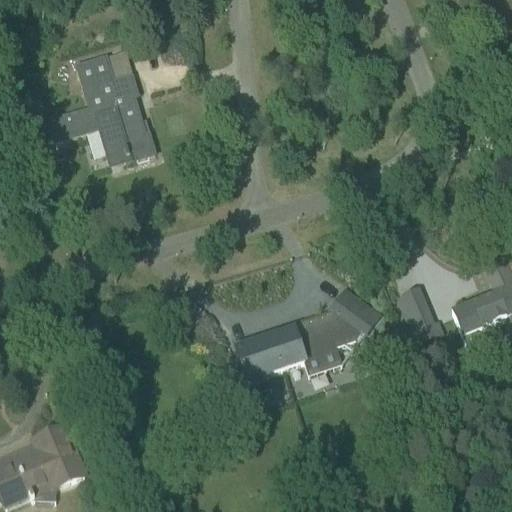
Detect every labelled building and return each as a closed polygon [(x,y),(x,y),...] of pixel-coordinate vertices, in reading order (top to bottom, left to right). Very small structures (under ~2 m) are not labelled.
[(74,72),(87,116),(47,128),(54,149),(97,136),(105,162),(123,156),(126,164),(128,164),(129,168),(154,161),(144,128),(140,129),(133,104),(137,102),(124,58),(107,63),(106,62),(74,72)] [(490,269),(497,284),(488,287),(494,300),(492,301),(489,299),(485,301),(484,305),(450,318),(461,344),(505,326),(511,343),(511,263),(511,260),(490,269)] [(379,323),(361,310),(345,298),(330,319),(360,341),(364,344),(379,323)] [(290,338),(236,356),(243,376),(241,376),(243,380),(244,380),(246,385),(249,393),(267,387),(268,387),(266,382),(301,370),(303,369),(308,383),(342,372),(336,355),(354,349),(360,341),(348,332),(330,319),(290,332),(292,338),(290,338)] [(429,320),(408,329),(417,352),(442,341),(437,328),(433,330),(429,320)] [(0,510),(1,511),(9,511),(29,504),(30,508),(32,507),(58,508),(59,493),(83,482),(62,434),(33,447),(38,458),(17,467),(16,462),(0,468),(0,510)]
